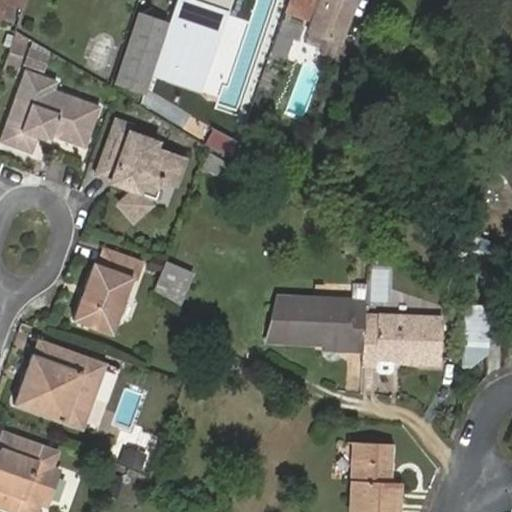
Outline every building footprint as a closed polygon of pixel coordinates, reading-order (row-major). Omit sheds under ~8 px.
[(0,0),(0,19),(5,4),(23,10),(26,0),(0,0)] [(233,0),(177,0),(153,76),(204,92),(233,0)] [(291,0),(287,12),(308,20),(315,0),(291,0)] [(315,0),(308,20),(313,21),(320,0),(315,0)] [(342,45),(358,2),(352,0),(320,0),(313,21),(309,33),(342,45)] [(138,9),(112,83),(145,94),(170,20),(138,9)] [(272,53),(291,58),(300,22),(281,17),(272,53)] [(11,44),(4,67),(20,72),(27,49),(11,44)] [(76,115),(81,101),(55,92),(57,84),(26,74),(0,145),(32,156),(38,140),(41,134),(55,139),(86,150),(96,121),(76,115)] [(101,107),(81,101),(76,115),(96,121),(101,107)] [(114,185),(137,192),(124,205),(140,222),(157,205),(155,204),(157,199),(160,200),(165,189),(161,187),(163,182),(179,186),(188,160),(159,150),(162,142),(133,133),(135,126),(118,120),(100,176),(115,181),(114,185)] [(41,134),(38,140),(52,145),(55,139),(41,134)] [(511,148),(500,154),(494,171),(504,201),(511,197),(511,148)] [(89,301),(85,299),(77,321),(115,335),(135,282),(140,283),(147,265),(107,251),(101,267),(97,266),(88,289),(93,290),(89,301)] [(182,313),(197,274),(170,264),(157,297),(182,313)] [(365,300),(275,295),(261,345),(322,347),(323,353),(362,354),(361,369),(408,371),(408,365),(439,366),(441,317),(365,315),(365,300)] [(491,363),(495,310),(466,308),(463,361),(491,363)] [(30,388),(25,386),(18,407),(88,431),(110,365),(43,342),(38,358),(36,357),(29,377),(33,379),(30,388)] [(7,453),(0,471),(0,474),(4,476),(2,481),(0,480),(0,506),(15,511),(42,511),(45,506),(53,509),(57,499),(63,482),(66,473),(57,470),(63,455),(8,435),(2,452),(7,453)] [(357,440),(354,511),(402,511),(405,480),(395,479),(395,441),(357,440)] [(66,486),(63,482),(57,499),(63,497),(66,486)]
